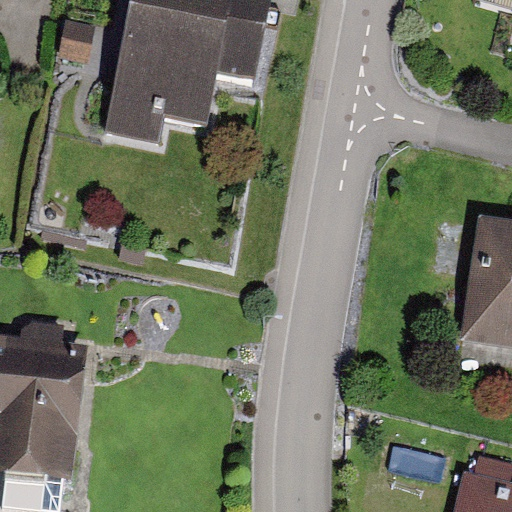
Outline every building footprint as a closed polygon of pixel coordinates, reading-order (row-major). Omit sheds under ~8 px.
[(118,65),(129,9),(85,0),(74,56),(118,65)] [(274,12),(202,0),(135,0),(112,140),(168,150),(172,128),(218,136),(226,93),(260,98),(274,12)] [(511,235),(486,232),(467,347),(511,354),(511,235)] [(87,355),(0,346),(0,473),(75,481),(87,355)] [(511,511),(511,492),(472,484),(464,511),(511,511)]
